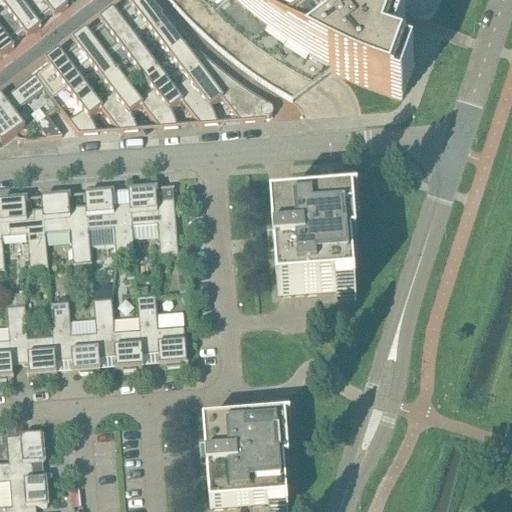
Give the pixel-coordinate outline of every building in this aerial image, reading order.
[(0,0),(0,4),(6,13),(0,17),(0,32),(11,46),(24,36),(27,40),(41,30),(38,26),(20,2),(18,0),(0,0)] [(55,20),(61,15),(68,9),(65,5),(60,0),(22,0),(20,2),(38,26),(51,15),(55,20)] [(116,16),(116,17),(122,26),(134,40),(147,29),(170,59),(173,62),(185,53),(191,48),(164,21),(147,0),(128,0),(126,2),(130,6),(116,16)] [(166,0),(171,5),(191,27),(213,47),(238,68),(264,87),(292,104),(331,74),(348,82),(365,89),(401,103),(414,68),(381,56),(392,26),(394,27),(395,25),(383,20),(353,5),(345,0),(166,0)] [(89,37),(102,55),(106,61),(107,60),(120,50),(143,79),(156,69),(134,40),(122,26),(116,17),(116,16),(113,12),(106,18),(99,22),(103,27),(89,37)] [(0,60),(0,61),(7,56),(14,51),(11,46),(0,32),(0,60)] [(62,58),(78,79),(78,78),(91,68),(102,83),(116,72),(107,60),(106,61),(102,55),(89,37),(86,33),(79,38),(72,43),(75,47),(62,58)] [(265,123),(265,122),(269,122),(272,119),(273,115),(272,111),(269,109),(269,108),(242,90),(216,70),(191,48),(185,53),(222,102),(240,125),(265,123)] [(48,68),(34,79),(45,92),(52,102),(67,91),(75,103),(89,92),(78,78),(78,79),(62,58),(59,53),(52,59),(45,64),(48,68)] [(185,53),(173,62),(194,91),(181,101),(183,104),(182,105),(199,128),(199,129),(218,127),(212,110),(222,102),(185,53)] [(154,94),(140,104),(143,107),(142,108),(159,131),(159,132),(178,130),(171,114),(182,105),(183,104),(181,101),(157,69),(156,69),(143,79),(154,94)] [(114,97),(100,107),(103,111),(101,112),(119,135),(138,133),(131,117),(142,108),(143,107),(140,104),(129,90),(116,72),(102,83),(114,97)] [(0,97),(0,146),(1,148),(14,138),(25,130),(14,116),(45,92),(34,79),(4,102),(0,98),(0,97)] [(83,114),(69,125),(79,138),(97,137),(97,136),(91,120),(101,112),(103,111),(100,107),(89,93),(89,92),(75,103),(83,114)] [(129,195),(128,195),(128,196),(129,196),(129,207),(131,231),(132,230),(157,228),(158,242),(160,262),(179,260),(174,203),(156,204),(156,194),(156,193),(149,193),(149,191),(135,192),(135,194),(129,195)] [(85,198),(84,198),(84,200),(85,200),(86,210),(88,234),(89,234),(90,250),(115,248),(117,265),(135,263),(134,244),(132,230),(131,231),(129,207),(113,208),(112,197),(113,197),(113,196),(105,197),(105,195),(92,196),(92,198),(85,198)] [(42,202),(41,202),(41,203),(42,213),(44,238),(45,237),(70,235),(73,268),(91,267),(92,267),(90,250),(89,234),(88,234),(86,210),(70,211),(69,201),(69,200),(62,200),(62,198),(48,199),(49,201),(42,202)] [(0,205),(0,229),(1,241),(2,241),(27,239),(30,272),(48,270),(45,237),(44,238),(42,213),(26,215),(25,204),(26,204),(26,203),(18,204),(18,201),(5,203),(5,205),(0,205)] [(358,209),(342,210),(271,216),(278,300),(353,294),(354,303),(356,303),(352,253),(357,252),(353,211),(358,211),(358,209)] [(133,265),(125,266),(127,281),(135,280),(133,265)] [(90,269),(75,270),(75,282),(76,288),(91,287),(90,281),(90,269)] [(189,282),(180,283),(180,294),(190,293),(189,282)] [(148,290),(137,290),(138,300),(149,299),(148,290)] [(156,300),(137,301),(139,320),(140,320),(143,358),(159,357),(160,367),(159,367),(159,369),(166,368),(166,370),(180,369),(180,367),(188,366),(188,365),(186,348),(194,348),(193,330),(185,331),(184,317),(158,319),(156,300)] [(94,305),(95,324),(96,338),(97,338),(99,362),(115,361),(116,371),(116,372),(123,372),(123,374),(136,373),(136,370),(143,370),(144,370),(144,369),(143,369),(143,358),(140,320),(139,320),(114,322),(112,303),(94,305)] [(69,307),(51,308),(56,365),(72,364),(73,374),(72,374),(72,376),(79,375),(80,377),(93,376),(93,374),(100,373),(99,362),(97,338),(96,338),(71,340),(69,307)] [(25,310),(7,312),(12,369),(28,367),(29,378),(29,379),(36,378),(36,381),(50,380),(49,377),(56,377),(56,365),(51,308),(50,308),(53,341),(28,343),(25,310)] [(0,383),(6,383),(6,381),(13,380),(12,369),(7,312),(9,344),(0,345),(0,383)] [(203,428),(209,511),(215,511),(286,506),(286,511),(287,511),(284,466),(289,465),(286,424),(290,423),(290,422),(203,428)] [(8,468),(0,468),(0,486),(45,483),(45,482),(44,482),(34,483),(32,467),(43,466),(44,466),(43,459),(46,459),(45,445),(42,445),(42,437),(40,437),(41,439),(24,440),(23,430),(15,431),(9,431),(8,431),(9,441),(6,441),(8,468)] [(45,483),(0,486),(10,486),(12,511),(0,511),(35,511),(36,510),(46,509),(46,510),(47,510),(47,502),(49,502),(48,489),(46,490),(45,483)]
